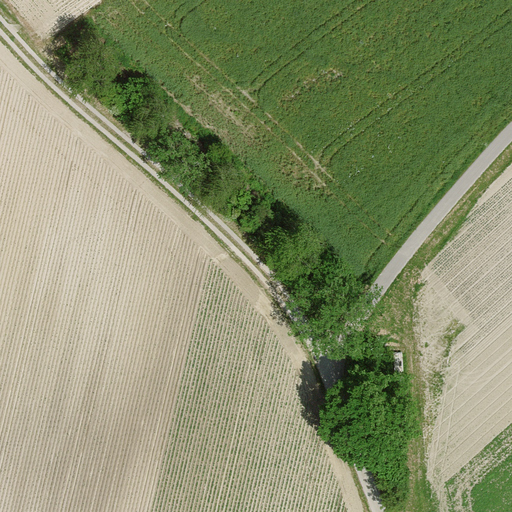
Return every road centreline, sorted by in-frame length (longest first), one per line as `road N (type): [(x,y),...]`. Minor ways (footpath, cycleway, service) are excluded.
road 1 (track): [(0,23),(262,271),(328,362)]
road 2 (track): [(328,362),(374,294),(511,133)]
road 3 (track): [(328,362),(379,511)]
